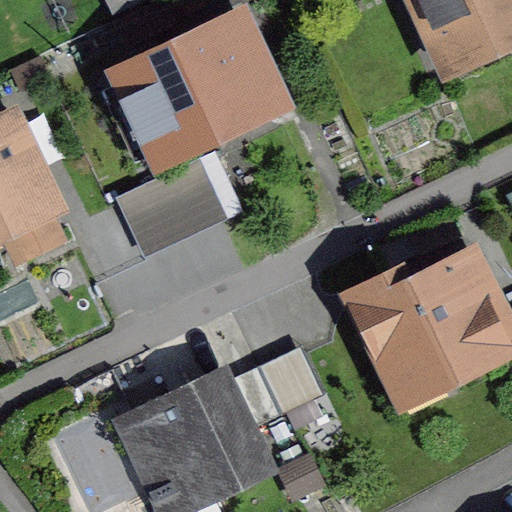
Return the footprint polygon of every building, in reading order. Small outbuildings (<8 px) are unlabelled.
[(511,0),(402,0),(445,90),(511,59),(511,0)] [(249,10),(104,79),(154,185),(300,116),(249,10)] [(18,113),(0,120),(0,258),(71,225),(18,113)] [(511,314),(474,237),(342,302),(401,420),(511,365),(511,314)] [(228,371),(117,424),(158,511),(202,511),(278,476),(228,371)]
